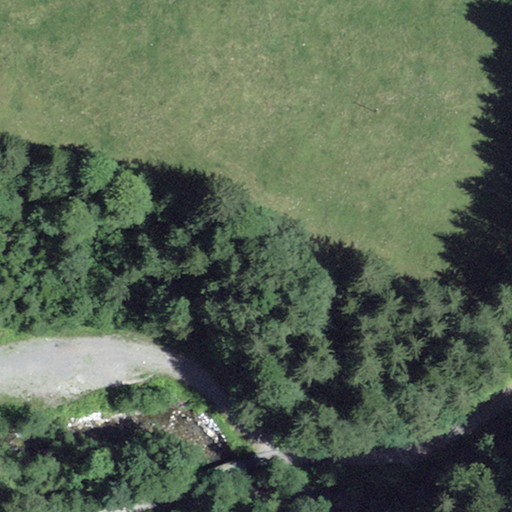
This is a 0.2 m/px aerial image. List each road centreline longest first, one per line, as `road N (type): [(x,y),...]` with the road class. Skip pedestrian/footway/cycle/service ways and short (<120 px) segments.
road 1 (unclassified): [(128,511),(256,462),(393,457),(511,393)]
road 2 (track): [(290,457),(198,376),(169,362),(94,347),(0,358)]
